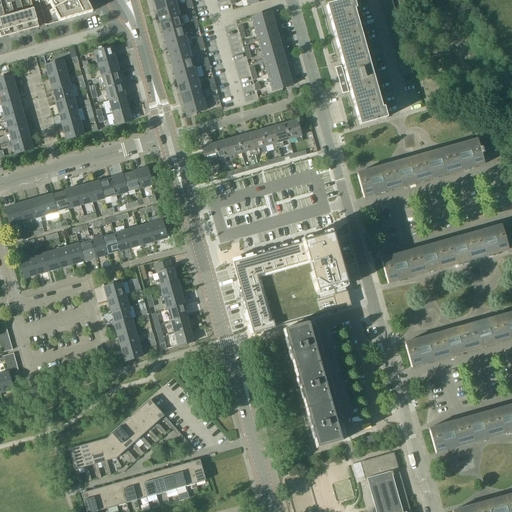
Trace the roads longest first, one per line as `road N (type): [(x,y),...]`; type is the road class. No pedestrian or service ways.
road 1 (tertiary): [(273,511),(184,194)]
road 2 (residential): [(374,308),(291,0)]
road 3 (residential): [(353,314),(321,323),(351,429),(382,421)]
road 4 (unclassified): [(0,185),(161,139)]
road 5 (residential): [(100,345),(30,365),(19,307)]
road 6 (residential): [(19,307),(84,289),(100,345)]
road 7 (residential): [(511,345),(394,378)]
